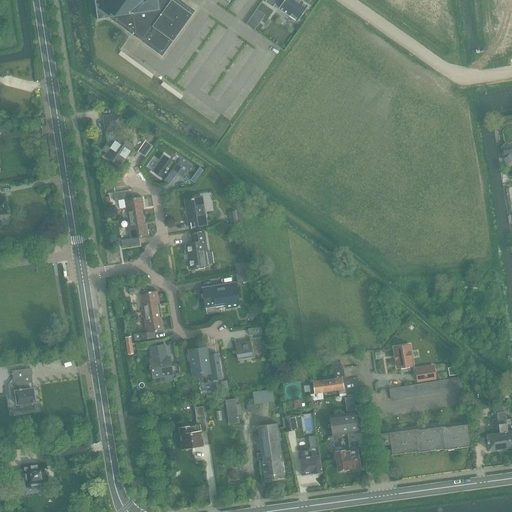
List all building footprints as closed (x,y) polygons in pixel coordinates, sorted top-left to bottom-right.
[(157,53),(162,57),(166,52),(192,15),(193,15),(196,10),(191,7),(191,6),(182,0),(94,0),(98,19),(109,18),(137,38),(138,36),(143,39),(141,41),(158,53),(157,53)] [(266,0),(265,2),(272,7),(274,5),(279,8),(278,8),(297,21),(308,6),(300,1),(301,0),(300,0),(299,0),(266,0)] [(249,19),(246,24),(253,30),(257,25),(249,19)] [(118,54),(151,78),(153,74),(121,51),(118,54)] [(160,85),(180,100),(183,96),(163,82),(160,85)] [(104,117),(106,130),(122,128),(120,115),(104,117)] [(108,143),(103,150),(108,153),(113,156),(111,159),(120,165),(125,158),(133,145),(119,136),(118,129),(106,130),(108,143)] [(509,145),(502,147),(504,154),(511,153),(509,145)] [(511,156),(509,153),(503,158),(508,163),(511,159),(511,156)] [(184,173),(189,166),(181,160),(177,164),(165,155),(153,172),(169,183),(174,176),(173,175),(175,172),(182,177),(184,173)] [(125,199),(128,219),(143,216),(141,206),(143,205),(142,196),(132,198),(131,192),(114,195),(115,201),(125,199)] [(189,221),(190,227),(206,224),(202,197),(200,197),(200,198),(193,199),(193,198),(185,199),(189,221)] [(237,223),(235,211),(228,212),(231,224),(237,223)] [(143,216),(128,219),(131,238),(121,240),(122,246),(140,243),(139,237),(148,236),(146,227),(145,227),(143,216)] [(186,245),(189,267),(205,265),(203,251),(207,251),(205,233),(191,236),(192,244),(186,245)] [(235,264),(237,272),(238,282),(251,280),(248,262),(235,264)] [(203,288),(206,307),(216,305),(216,303),(226,302),(227,308),(239,306),(235,283),(203,288)] [(140,293),(143,313),(158,310),(156,299),(158,299),(157,290),(147,292),(146,286),(129,288),(130,295),(140,293)] [(146,332),(133,334),(134,341),(154,337),(154,331),(163,330),(162,321),(160,321),(158,310),(143,313),(146,332)] [(124,337),(127,354),(133,353),(132,344),(131,336),(124,337)] [(235,347),(237,360),(252,358),(250,342),(249,342),(235,344),(235,347)] [(151,360),(154,377),(172,375),(170,358),(166,358),(164,345),(151,347),(153,360),(151,360)] [(394,347),(398,367),(412,364),(409,345),(394,347)] [(189,351),(193,375),(208,373),(209,381),(220,380),(217,357),(207,358),(206,349),(189,351)] [(334,377),(312,381),(314,393),(338,390),(339,397),(346,396),(345,387),(344,387),(342,376),(344,376),(342,361),(332,363),(334,377)] [(417,375),(418,381),(435,378),(433,366),(416,369),(417,375)] [(452,367),(448,367),(449,376),(457,374),(456,366),(452,367)] [(27,382),(33,381),(32,375),(33,374),(32,367),(12,370),(14,383),(8,384),(10,397),(16,396),(17,404),(19,404),(20,411),(35,409),(34,402),(36,401),(34,388),(28,388),(27,382)] [(389,388),(391,399),(402,398),(401,387),(389,388)] [(253,404),(274,401),(272,389),(251,392),(253,404)] [(323,392),(310,395),(311,401),(324,399),(323,392)] [(225,400),(228,424),(239,423),(235,398),(225,400)] [(300,399),(293,400),(294,408),(302,407),(300,399)] [(181,429),(180,430),(180,435),(182,436),(184,448),(192,447),(203,445),(201,432),(207,431),(205,415),(204,415),(203,406),(194,407),(196,417),(198,425),(181,428),(181,429)] [(311,406),(297,409),(300,423),(314,420),(311,406)] [(509,448),(506,420),(504,406),(492,408),(493,414),(497,413),(499,431),(497,431),(498,433),(486,435),(488,450),(509,448)] [(329,416),(332,436),(347,434),(360,432),(357,412),(329,416)] [(284,419),(286,432),(294,430),(298,430),(295,417),(284,419)] [(283,478),(281,459),(282,459),(278,429),(277,423),(257,426),(258,430),(265,480),(283,478)] [(380,433),(382,445),(390,444),(391,452),(418,449),(444,446),(444,447),(470,443),(469,437),(467,427),(442,430),(442,429),(415,433),(415,432),(389,435),(389,432),(380,433)] [(317,439),(316,428),(309,429),(311,440),(317,439)] [(6,442),(7,451),(22,449),(21,440),(17,440),(6,442)] [(337,460),(338,470),(360,468),(360,467),(365,466),(364,458),(363,458),(362,449),(358,450),(358,449),(350,450),(336,452),(337,460)] [(299,458),(302,475),(322,473),(320,455),(310,457),(309,450),(300,451),(301,458),(299,458)] [(22,469),(13,470),(16,487),(28,485),(30,485),(32,486),(36,485),(37,484),(45,483),(44,474),(47,473),(45,463),(32,465),(32,463),(22,465),(22,469)]
